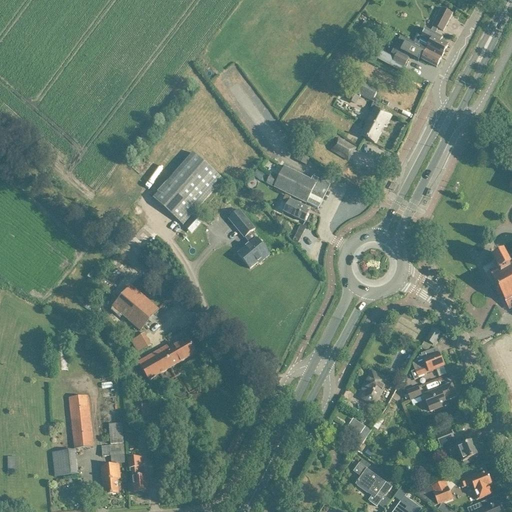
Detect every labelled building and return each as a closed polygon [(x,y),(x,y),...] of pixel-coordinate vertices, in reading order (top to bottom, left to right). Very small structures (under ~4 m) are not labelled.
[(442,9),(432,26),(434,27),(438,29),(443,32),(452,14),(442,9)] [(420,33),(414,43),(421,46),(421,45),(442,57),(449,44),(441,40),(443,38),(435,34),(425,29),(422,34),(420,33)] [(399,43),(394,52),(398,54),(399,53),(408,57),(409,56),(418,60),(420,57),(421,58),(421,59),(437,68),(437,67),(440,60),(442,58),(442,57),(421,45),(421,46),(414,43),(411,41),(402,36),(399,43)] [(398,54),(394,62),(406,67),(410,59),(408,57),(399,53),(398,54)] [(358,83),(349,100),(355,104),(360,95),(374,102),(369,111),(372,113),(365,126),(368,127),(363,137),(374,143),(384,125),(386,126),(391,116),(375,108),(375,107),(378,101),(374,99),(377,92),(362,84),(361,85),(358,83)] [(245,120),(268,156),(284,159),(285,159),(282,154),(286,151),(282,145),(279,147),(280,150),(277,149),(275,145),(277,144),(278,136),(284,137),(286,131),(267,100),(262,122),(248,119),(245,120)] [(331,151),(348,161),(355,149),(339,139),(331,151)] [(309,159),(299,153),(296,160),(306,166),(309,159)] [(223,180),(194,154),(175,175),(160,192),(153,199),(183,226),(223,180)] [(330,185),(313,176),(311,180),(284,167),(278,178),(271,175),(266,183),(318,209),(330,185)] [(265,175),(258,169),(253,175),(260,181),(265,175)] [(511,186),(511,189),(511,260),(507,263),(506,262),(503,255),(493,260),(498,269),(489,273),(508,308),(511,305),(511,186)] [(307,212),(309,209),(290,200),(284,212),(305,223),(310,213),(307,212)] [(255,230),(239,210),(228,219),(245,238),(250,244),(238,255),(250,269),(262,260),(263,261),(270,255),(257,239),(256,239),(251,233),(255,230)] [(140,333),(159,310),(131,286),(112,309),(140,333)] [(433,330),(427,341),(433,345),(440,334),(433,330)] [(146,336),(137,342),(145,354),(153,348),(146,336)] [(197,353),(188,339),(174,347),(171,343),(138,362),(149,381),(197,353)] [(70,346),(61,346),(62,374),(70,374),(70,346)] [(418,378),(418,377),(444,367),(439,354),(437,348),(421,354),(412,364),(415,371),(411,372),(414,380),(418,378)] [(386,381),(372,374),(365,388),(366,389),(362,398),(374,404),(386,381)] [(451,384),(423,395),(430,412),(446,405),(445,401),(456,396),(451,384)] [(407,392),(410,401),(421,397),(417,387),(407,392)] [(88,396),(69,398),(74,449),(94,448),(88,396)] [(142,402),(144,416),(154,414),(152,400),(142,402)] [(374,428),(378,430),(384,421),(380,419),(374,428)] [(124,444),(122,424),(109,425),(111,445),(124,444)] [(357,453),(371,432),(365,429),(356,440),(354,439),(348,447),(357,453)] [(451,430),(436,436),(440,448),(455,442),(451,430)] [(466,446),(465,443),(448,450),(451,456),(459,453),(463,465),(473,461),(472,459),(480,456),(479,454),(481,454),(479,449),(478,449),(475,442),(466,446)] [(111,465),(101,466),(103,488),(105,488),(106,496),(119,494),(117,480),(121,479),(119,465),(125,464),(124,445),(101,447),(102,457),(111,457),(111,465)] [(53,453),(55,477),(77,475),(75,451),(53,453)] [(130,472),(132,472),(134,493),(148,492),(146,476),(138,477),(138,468),(140,467),(139,458),(128,459),(130,472)] [(10,460),(10,475),(20,474),(19,459),(10,460)] [(393,487),(391,486),(393,483),(388,479),(385,483),(367,470),(370,465),(362,459),(360,463),(359,463),(353,472),(361,477),(355,485),(372,497),(368,501),(377,507),(378,506),(384,510),(391,501),(385,496),(388,492),(389,493),(393,487)] [(476,475),(461,481),(464,488),(472,484),(475,492),(473,492),(477,501),(492,495),(489,487),(492,486),(487,473),(477,476),(476,475)] [(420,493),(416,495),(433,507),(438,505),(438,506),(453,500),(448,488),(445,482),(426,490),(420,493)] [(423,483),(417,486),(420,493),(426,490),(423,483)] [(406,498),(395,511),(419,511),(422,510),(406,498)] [(502,511),(499,504),(497,504),(494,498),(467,510),(467,511),(502,511)]
